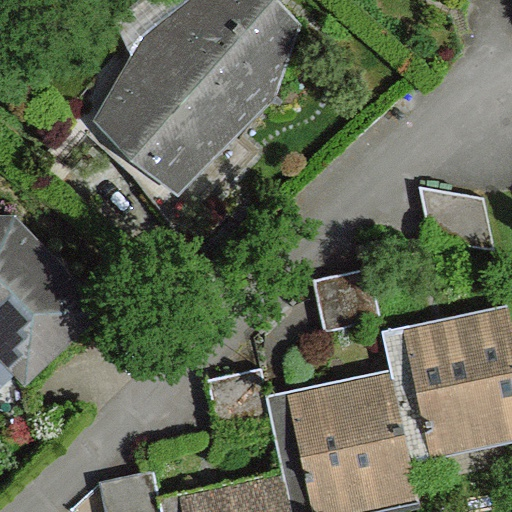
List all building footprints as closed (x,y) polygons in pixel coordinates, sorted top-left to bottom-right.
[(186,0),(137,37),(88,125),(174,203),(265,104),(296,20),(270,0),(186,0)] [(0,221),(0,367),(20,385),(96,317),(7,222),(0,221)] [(511,341),(506,310),(390,333),(420,465),(511,446),(511,341)] [(382,378),(267,401),(292,511),(402,511),(409,511),(382,378)] [(111,476),(113,511),(158,511),(156,473),(111,476)] [(284,511),(278,480),(162,502),(164,511),(284,511)]
